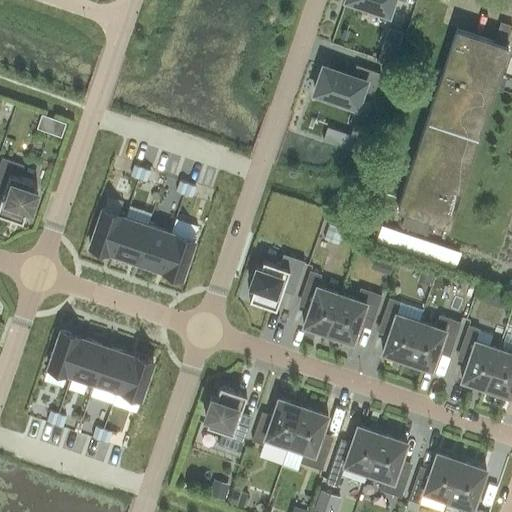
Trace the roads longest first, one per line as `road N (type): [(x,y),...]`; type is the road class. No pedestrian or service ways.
road 1 (residential): [(203,332),(316,0)]
road 2 (residential): [(511,436),(203,332)]
road 3 (residential): [(38,273),(125,20)]
road 4 (residential): [(145,511),(203,332)]
road 5 (residential): [(203,332),(38,273)]
road 6 (residential): [(0,387),(38,273)]
